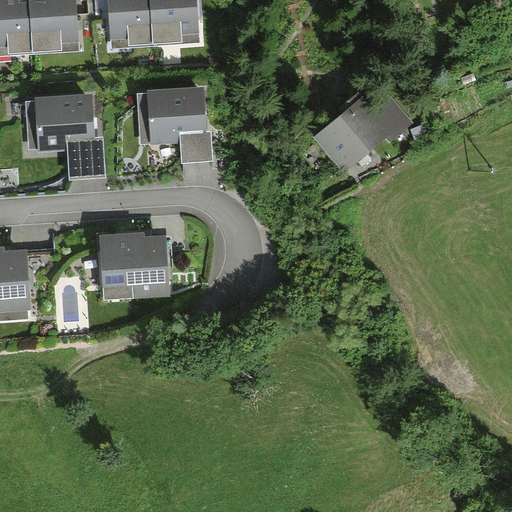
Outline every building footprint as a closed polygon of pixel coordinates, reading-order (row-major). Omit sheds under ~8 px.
[(31,0),(0,0),(0,43),(35,42),(31,0)] [(74,0),(31,0),(35,42),(77,39),(74,0)] [(97,0),(99,15),(112,13),(110,0),(97,0)] [(153,0),(111,0),(114,43),(155,41),(153,0)] [(194,0),(153,0),(155,41),(197,39),(194,0)] [(202,91),(150,94),(153,141),(178,139),(177,130),(204,128),(202,91)] [(92,99),(38,102),(41,148),(64,146),(64,138),(94,136),(92,99)] [(362,102),(320,136),(348,171),(407,124),(389,103),(373,116),(362,102)] [(145,236),(100,238),(103,303),(170,299),(169,281),(174,281),(171,238),(145,239),(145,236)] [(5,250),(0,250),(0,323),(29,321),(25,254),(5,255),(5,250)]
